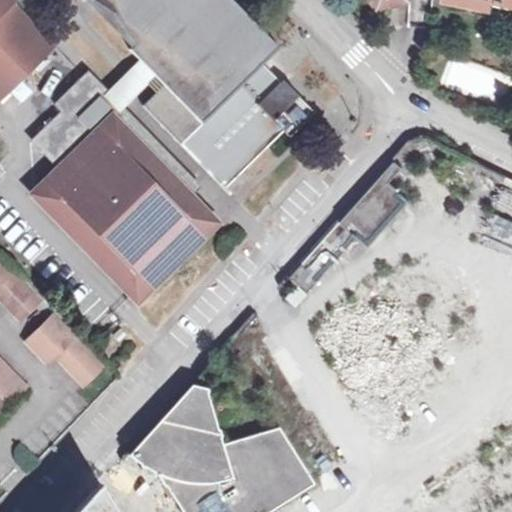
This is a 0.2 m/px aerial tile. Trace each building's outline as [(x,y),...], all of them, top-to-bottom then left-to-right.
[(16,0),(0,0),(0,15),(17,0),(16,0)] [(258,71),(267,62),(282,49),(234,0),(91,0),(134,44),(130,49),(141,61),(165,85),(158,92),(143,105),(228,193),(288,135),(291,138),(316,112),(286,82),(276,90),(258,71)] [(412,0),(370,0),(377,10),(412,0)] [(511,0),(445,0),(445,3),(490,11),(492,0),(503,0),(503,4),(511,5),(511,0)] [(158,92),(165,85),(141,61),(107,95),(122,110),(149,83),(158,92)] [(276,90),(286,82),(267,62),(258,71),(276,90)] [(107,95),(88,75),(57,104),(64,111),(34,141),(63,170),(37,195),(137,298),(216,222),(191,197),(199,189),(122,110),(107,95)] [(356,235),(367,245),(408,200),(387,181),(401,166),(393,158),(377,175),(287,275),(297,284),(286,296),(295,304),(356,235)] [(511,184),(506,181),(490,213),(511,224),(511,184)] [(0,295),(21,318),(45,297),(0,250),(0,295)] [(85,385),(108,363),(57,311),(27,339),(49,362),(56,355),(85,385)] [(0,413),(5,409),(30,386),(0,353),(0,413)] [(84,388),(90,396),(113,378),(107,370),(84,388)] [(266,511),(313,482),(279,427),(221,444),(208,389),(193,386),(129,456),(156,472),(181,511),(266,511)] [(93,511),(86,498),(73,511),(93,511)]
